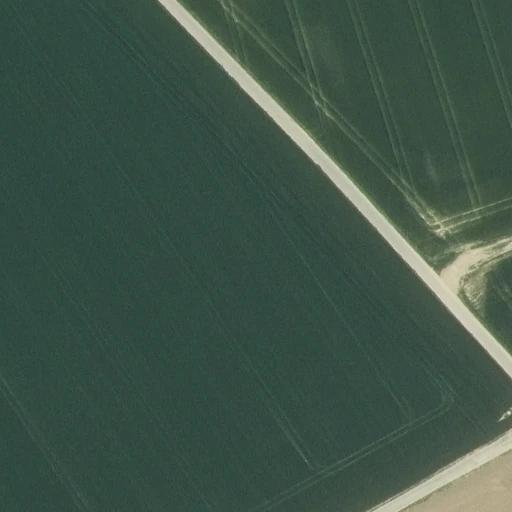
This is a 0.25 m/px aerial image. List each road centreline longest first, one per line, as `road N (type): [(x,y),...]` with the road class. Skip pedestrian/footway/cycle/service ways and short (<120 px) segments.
road 1 (track): [(511,371),(169,0)]
road 2 (track): [(511,444),(390,511)]
